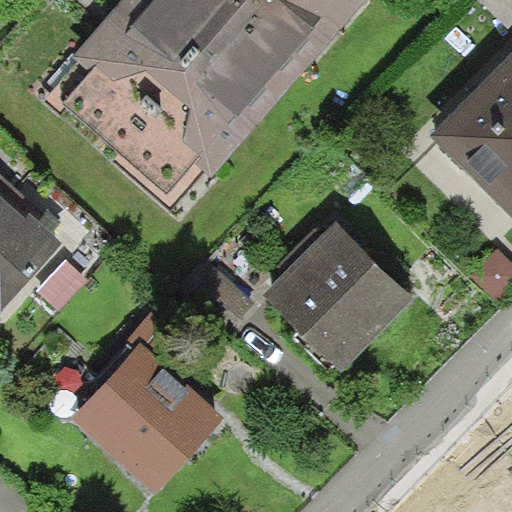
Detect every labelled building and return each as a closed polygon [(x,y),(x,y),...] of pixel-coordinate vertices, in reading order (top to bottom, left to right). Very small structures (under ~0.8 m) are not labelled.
[(278,105),(150,0),(129,0),(112,21),(75,66),(89,78),(61,111),(168,200),(194,168),(213,184),(278,105)] [(150,0),(278,105),(364,0),(150,0)] [(511,0),(488,0),(485,4),(510,28),(511,25),(511,0)] [(511,212),(511,58),(435,138),(511,212)] [(5,196),(0,202),(0,306),(57,239),(5,196)] [(414,298),(331,221),(260,297),(343,374),(414,298)] [(209,268),(185,297),(228,333),(252,304),(209,268)] [(154,497),(222,424),(139,348),(72,421),(154,497)] [(511,511),(511,431),(461,481),(451,471),(408,511),(511,511)]
